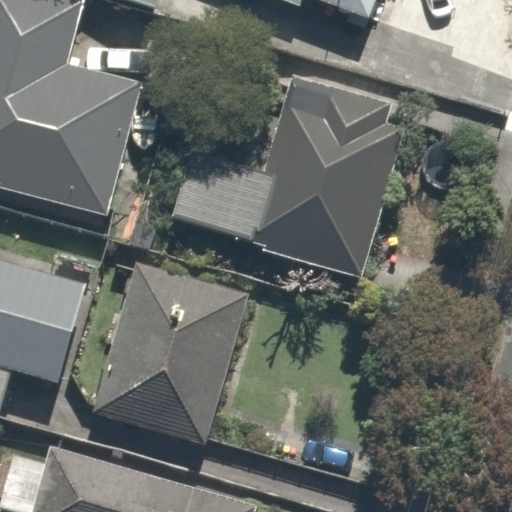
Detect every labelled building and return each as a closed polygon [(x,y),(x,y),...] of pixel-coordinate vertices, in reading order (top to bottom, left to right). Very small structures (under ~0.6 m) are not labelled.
[(89,0),(0,0),(0,194),(102,220),(137,86),(72,69),(89,0)] [(321,0),(370,17),(375,0),(321,0)] [(199,142),(176,225),(363,277),(409,113),(292,80),(269,162),(199,142)] [(0,423),(6,425),(21,373),(66,385),(93,283),(0,257),(0,423)] [(245,299),(133,270),(96,409),(208,438),(245,299)] [(54,446),(51,457),(16,447),(0,507),(17,511),(288,511),(290,508),(54,446)]
